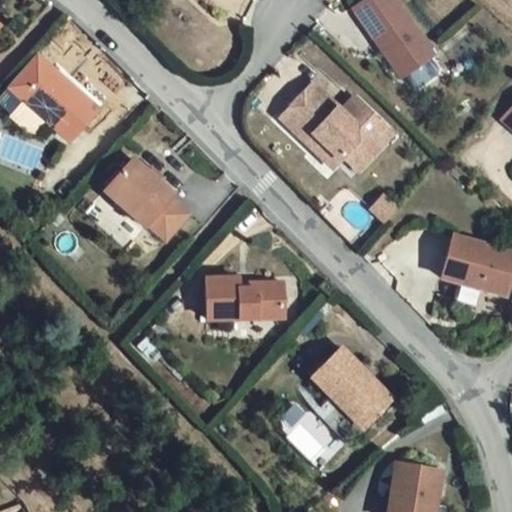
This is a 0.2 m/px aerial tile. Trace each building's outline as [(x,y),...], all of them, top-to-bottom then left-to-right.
[(397,78),(425,61),(387,0),(364,0),(354,7),(397,78)] [(72,140),(100,107),(73,83),(69,87),(50,68),(25,98),(72,140)] [(306,88),(274,124),(307,154),(311,149),(332,168),(338,161),(351,148),(365,161),(387,137),(352,105),(340,118),(306,88)] [(511,108),(499,123),(511,134),(511,133),(511,108)] [(351,148),(338,161),(353,174),(365,161),(351,148)] [(311,149),(307,154),(328,173),(332,168),(311,149)] [(163,240),(186,216),(170,200),(172,197),(134,160),(106,192),(116,204),(114,208),(125,219),(129,216),(144,229),(149,226),(163,240)] [(379,199),(367,212),(380,224),(392,211),(379,199)] [(503,296),(511,264),(511,258),(456,241),(444,279),(503,296)] [(282,319),(280,284),(256,286),(256,290),(237,291),(235,282),(205,282),(207,323),(282,319)] [(375,411),(386,400),(363,373),(358,376),(353,371),(357,368),(339,349),(307,380),(357,433),(377,415),(375,411)] [(429,511),(436,469),(393,462),(383,511),(429,511)]
